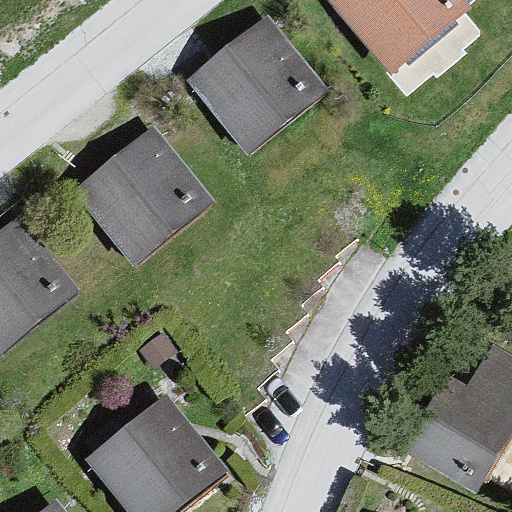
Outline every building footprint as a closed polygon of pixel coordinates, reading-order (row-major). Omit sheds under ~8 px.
[(472,0),(353,0),(343,9),(417,104),(506,37),(487,16),(472,0)] [(474,0),(487,16),(509,0),(474,0)] [(279,41),(212,95),(279,191),(358,130),(279,41)] [(179,142),(103,206),(161,295),(246,226),(179,142)] [(37,227),(0,258),(0,363),(16,387),(111,316),(37,227)] [(511,511),(511,510),(511,363),(494,355),(430,465),(510,511),(511,511)] [(176,423),(106,474),(132,511),(241,511),(250,506),(176,423)]
